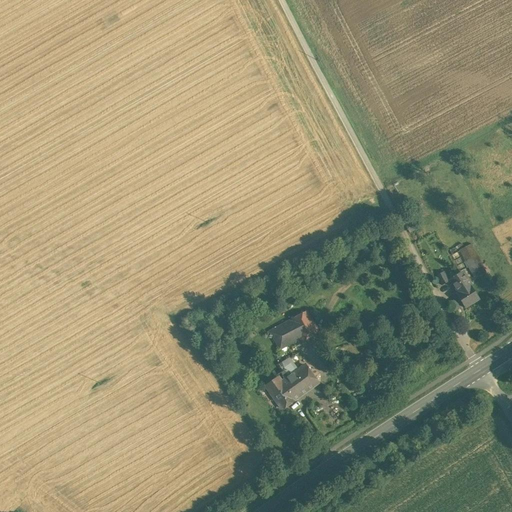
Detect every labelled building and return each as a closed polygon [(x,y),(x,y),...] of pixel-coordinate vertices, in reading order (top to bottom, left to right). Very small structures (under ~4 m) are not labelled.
[(484,268),(472,244),(464,247),(462,243),(458,246),(460,251),(473,274),(484,268)] [(449,282),(444,272),(437,275),(443,285),(449,282)] [(471,285),(468,287),(460,275),(451,280),(459,293),(457,294),(465,308),(480,299),(471,285)] [(308,311),(290,321),(300,339),(301,342),(319,333),(308,311)] [(290,321),(271,331),(280,350),(300,339),(290,321)] [(298,370),(290,359),(283,364),(288,378),(298,370)] [(288,378),(282,383),(270,392),(282,409),(295,401),(295,400),(318,383),(305,365),(298,370),(288,378)]
